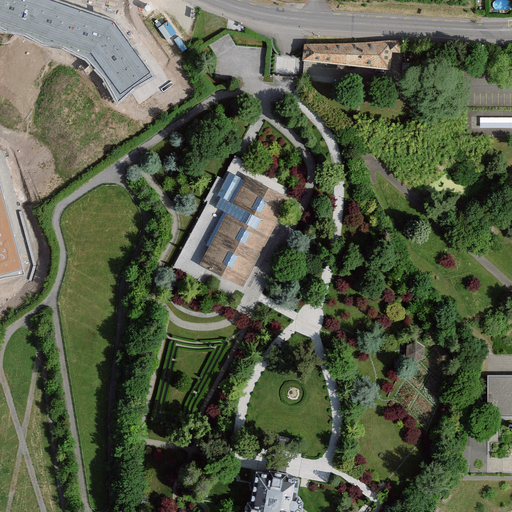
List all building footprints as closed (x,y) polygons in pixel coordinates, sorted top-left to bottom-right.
[(0,0),(0,27),(7,31),(26,34),(44,44),(63,47),(87,59),(105,78),(118,102),(135,87),(154,76),(113,21),(51,0),(0,0)] [(169,22),(160,28),(169,39),(177,33),(169,22)] [(304,44),(302,61),(391,70),(392,53),(400,53),(401,40),(360,43),(304,44)] [(293,199),(245,174),(199,263),(247,287),(293,199)] [(0,279),(3,278),(24,275),(0,182),(0,279)] [(217,182),(207,201),(215,205),(225,187),(217,182)] [(424,346),(416,340),(407,345),(406,356),(415,361),(424,357),(424,346)] [(511,474),(511,357),(488,358),(488,373),(489,417),(489,475),(511,474)] [(248,502),(246,511),(299,511),(301,511),(303,503),(298,497),(296,497),(299,478),(287,477),(288,474),(270,471),(269,473),(257,471),(251,503),(248,502)]
